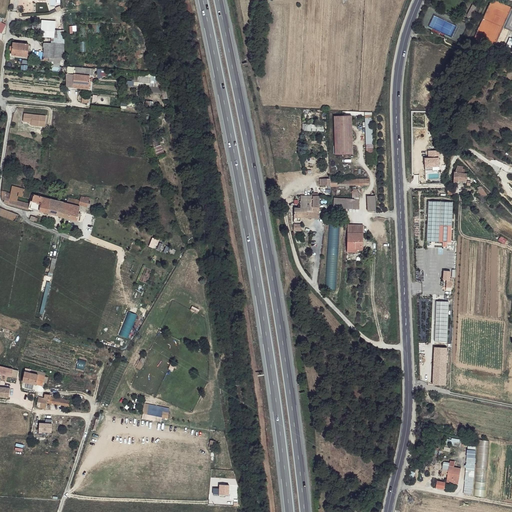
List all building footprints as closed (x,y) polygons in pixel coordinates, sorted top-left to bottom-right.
[(62,24),(44,23),(44,32),(46,32),(46,35),(56,36),(57,29),(62,29),(62,24)] [(65,43),(44,42),(45,58),(65,59),(65,43)] [(29,43),(13,43),(12,51),(14,51),(14,56),(29,57),(29,43)] [(93,72),(86,72),(86,75),(74,75),(73,88),(89,89),(90,82),(93,82),(93,72)] [(40,117),(25,115),(25,123),(32,123),(32,127),(40,127),(40,117)] [(351,116),(334,117),(336,155),(353,154),(351,116)] [(154,148),(157,156),(164,153),(160,145),(154,148)] [(438,151),(428,150),(429,157),(424,158),(426,169),(440,169),(438,151)] [(456,171),(454,171),(453,182),(456,183),(456,181),(465,182),(466,178),(466,173),(463,172),(456,171)] [(481,186),(477,188),(484,199),(489,197),(481,186)] [(24,193),(10,189),(8,199),(15,201),(17,201),(18,196),(23,197),(24,193)] [(375,194),(366,194),(367,209),(375,208),(375,194)] [(43,197),(34,195),(34,199),(32,205),(31,210),(40,211),(43,197)] [(321,197),(307,196),(307,200),(307,210),(314,211),(314,218),(320,218),(321,197)] [(51,200),(43,197),(40,211),(48,213),(51,200)] [(8,199),(5,198),(4,203),(9,204),(8,206),(14,207),(15,201),(8,199)] [(80,201),(69,198),(68,204),(78,207),(79,204),(80,201)] [(307,200),(301,199),(301,205),(299,205),(299,207),(295,207),(295,216),(314,218),(314,211),(307,210),(307,200)] [(354,200),(334,199),(333,208),(353,209),(354,200)] [(64,203),(51,200),(48,213),(63,217),(65,210),(63,208),(64,203)] [(17,201),(15,201),(14,207),(24,209),(25,203),(17,201)] [(453,203),(429,202),(427,242),(451,243),(453,203)] [(68,204),(64,203),(63,208),(65,210),(63,217),(77,221),(79,207),(78,207),(68,204)] [(26,217),(0,211),(0,218),(23,224),(26,217)] [(363,225),(349,223),(347,246),(356,246),(356,247),(362,248),(363,225)] [(328,225),(327,253),(338,254),(338,225),(328,225)] [(153,249),(156,239),(151,238),(148,248),(153,249)] [(446,271),(444,281),(447,281),(452,282),(453,282),(453,280),(451,280),(452,273),(446,271)] [(435,343),(448,343),(448,302),(436,302),(435,343)] [(29,330),(27,339),(66,349),(68,340),(29,330)] [(98,359),(100,349),(89,347),(87,356),(98,359)] [(447,348),(435,348),(433,386),(445,386),(447,348)] [(18,371),(0,366),(0,376),(15,380),(18,371)] [(45,377),(30,372),(31,369),(26,368),(23,381),(36,385),(43,387),(44,383),(45,377)] [(11,389),(0,388),(0,398),(9,400),(11,389)] [(50,409),(51,403),(52,397),(53,394),(46,392),(44,399),(40,398),(38,407),(44,409),(50,409)] [(52,397),(51,403),(69,407),(71,401),(52,397)] [(38,434),(52,434),(51,424),(38,424),(38,434)] [(488,468),(488,439),(477,439),(477,467),(488,468)] [(466,448),(464,494),(473,495),(475,448),(466,448)] [(459,469),(448,466),(445,478),(457,481),(459,469)] [(444,482),(435,480),(433,486),(442,488),(444,482)] [(229,493),(229,482),(219,482),(219,493),(229,493)]
